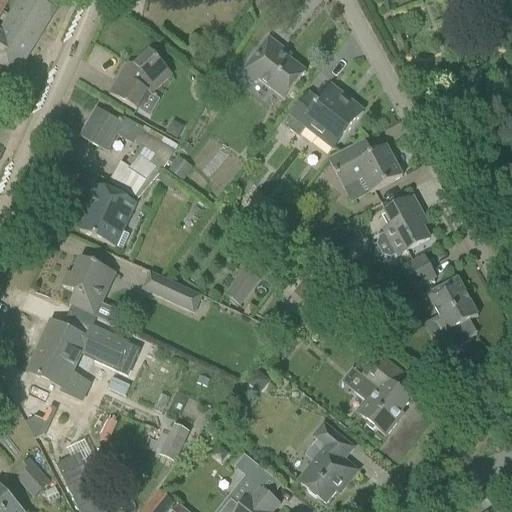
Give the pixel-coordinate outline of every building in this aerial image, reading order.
[(0,0),(0,16),(9,2),(5,0),(0,0)] [(34,49),(56,12),(55,12),(61,0),(19,0),(2,29),(34,49)] [(34,49),(2,29),(0,32),(0,68),(16,78),(34,49)] [(242,74),(256,85),(258,81),(284,101),(305,74),(283,57),(285,53),(268,40),(242,74)] [(124,71),(109,96),(126,106),(136,113),(149,120),(160,102),(150,97),(172,77),(163,68),(150,53),(128,73),(124,71)] [(283,128),(298,139),(306,130),(333,152),(351,130),(363,114),(331,89),(318,105),(308,97),(296,112),(283,128)] [(442,102),(449,116),(471,104),(463,91),(442,102)] [(471,104),(449,116),(457,130),(478,119),(471,104)] [(96,110),(80,139),(97,149),(103,152),(106,154),(118,135),(134,144),(143,131),(123,120),(121,122),(120,121),(119,123),(114,120),(96,110)] [(328,162),(344,192),(363,181),(370,196),(402,179),(386,149),(372,156),(365,142),(328,162)] [(115,180),(111,186),(133,200),(142,187),(144,188),(155,171),(139,160),(131,173),(122,167),(115,179),(115,180)] [(161,173),(155,180),(168,191),(174,184),(161,173)] [(123,234),(136,205),(114,195),(96,187),(88,205),(92,207),(79,234),(97,242),(115,250),(116,249),(122,252),(129,237),(123,234)] [(381,234),(383,237),(379,240),(376,248),(382,259),(390,261),(411,250),(429,241),(422,228),(427,225),(421,215),(416,218),(409,205),(383,219),(389,229),(381,234)] [(247,246),(240,255),(245,259),(253,251),(247,246)] [(404,270),(415,291),(418,289),(436,280),(424,259),(407,268),(404,270)] [(75,295),(69,308),(94,320),(114,276),(81,260),(70,284),(65,282),(61,289),(75,295)] [(224,298),(239,309),(259,283),(244,272),(224,298)] [(141,293),(193,318),(202,299),(150,276),(141,293)] [(451,332),(435,340),(434,340),(433,340),(434,342),(453,361),(476,338),(468,324),(478,319),(457,282),(428,298),(440,321),(443,319),(451,332)] [(300,286),(292,295),(305,305),(313,296),(300,286)] [(249,308),(243,315),(247,318),(253,311),(249,308)] [(27,375),(46,384),(63,391),(61,394),(81,403),(89,387),(71,375),(81,355),(116,372),(128,346),(91,330),(86,341),(69,333),(51,324),(27,375)] [(350,346),(367,359),(376,348),(359,335),(350,346)] [(365,384),(355,396),(368,406),(359,417),(367,424),(365,427),(372,432),(374,430),(386,439),(397,425),(394,423),(411,402),(394,388),(402,377),(378,358),(361,380),(365,384)] [(257,374),(248,386),(257,392),(262,391),(269,383),(257,374)] [(36,420),(26,425),(35,442),(45,437),(55,415),(41,409),(36,420)] [(304,458),(313,465),(298,484),(326,507),(342,486),(346,489),(358,473),(344,462),(353,450),(323,426),(313,439),(317,442),(311,449),(304,458)] [(158,458),(174,466),(188,435),(173,428),(158,458)] [(55,467),(78,511),(105,511),(77,456),(55,467)] [(218,511),(275,511),(280,506),(272,500),(282,488),(255,466),(254,466),(244,458),(234,471),(245,480),(218,511)] [(17,470),(22,476),(16,481),(33,500),(50,485),(29,460),(17,470)] [(0,511),(21,511),(0,487),(0,511)] [(54,490),(44,494),(49,505),(59,500),(54,490)] [(143,511),(169,511),(174,506),(159,494),(143,511)]
